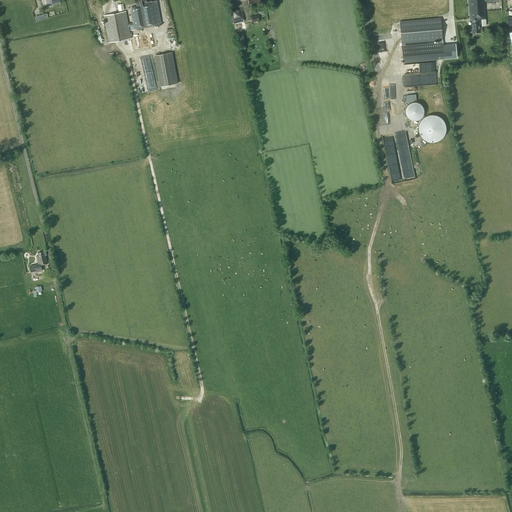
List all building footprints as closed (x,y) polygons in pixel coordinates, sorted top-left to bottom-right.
[(130,26),(131,30),(161,24),(157,1),(152,2),(151,1),(146,2),(146,1),(147,1),(146,0),(134,0),(135,3),(136,2),(137,6),(131,7),(134,22),(130,23),(130,26)] [(485,12),(502,10),(501,0),(468,0),(470,19),(472,19),(472,23),(473,32),(482,32),(481,19),(486,19),(485,12)] [(244,21),(241,9),(231,11),(233,24),(244,21)] [(129,26),(130,26),(130,23),(128,23),(126,11),(104,15),(109,42),(131,38),(129,26)] [(47,12),(34,16),(36,20),(48,17),(47,12)] [(403,62),(440,59),(457,57),(456,44),(443,45),(441,18),(400,22),(402,43),(403,62)] [(245,39),(243,32),(237,33),(239,44),(245,43),(244,39),(245,39)] [(178,83),(172,52),(154,55),(160,86),(178,83)] [(406,108),(406,111),(406,113),(407,116),(409,118),(411,119),(414,120),(416,120),(419,119),(421,118),(423,116),(424,113),(424,111),(424,108),(423,106),(421,104),(419,103),(416,102),(414,102),(411,103),(409,104),(407,106),(406,108)] [(419,125),(419,128),(419,131),(420,135),(422,137),(425,139),(428,141),(431,142),(434,142),(437,141),(440,139),(443,137),(445,135),(446,131),(446,128),(446,125),(445,122),(443,119),(440,117),(437,115),(434,115),(431,115),(428,115),(425,117),(422,119),(420,122),(419,125)] [(42,271),(41,265),(48,263),(46,255),(47,255),(46,250),(38,252),(39,255),(37,256),(38,264),(30,266),(31,272),(36,271),(36,272),(42,271)]
